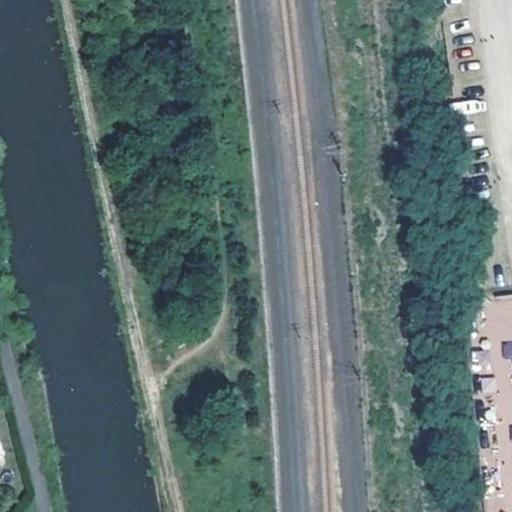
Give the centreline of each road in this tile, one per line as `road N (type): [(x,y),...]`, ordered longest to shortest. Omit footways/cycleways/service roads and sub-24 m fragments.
road 1 (track): [(70,0),(180,511)]
road 2 (track): [(180,0),(226,308),(210,339),(149,375)]
